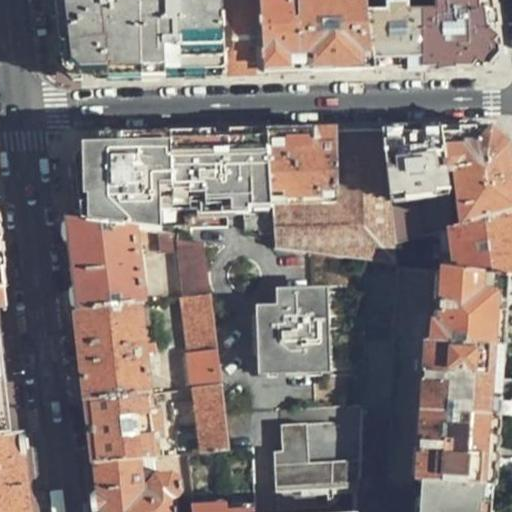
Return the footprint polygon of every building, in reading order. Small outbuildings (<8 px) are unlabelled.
[(55,0),(62,64),(70,71),(81,80),(227,76),(222,8),(221,0),(210,0),(202,0),(181,1),(180,0),(165,0),(165,3),(127,5),(126,0),(55,0)] [(261,0),(262,6),(266,69),(302,69),(298,3),(297,0),(261,0)] [(357,0),(298,3),(302,69),(377,67),(369,16),(367,0),(357,0)] [(500,52),(493,0),(437,0),(439,12),(423,13),(430,70),(484,69),(500,52)] [(222,8),(227,76),(266,75),(266,69),(262,6),(222,8)] [(377,67),(376,71),(430,70),(423,13),(409,13),(409,8),(390,9),(390,15),(369,16),(377,67)] [(456,228),(511,212),(511,143),(493,129),(441,131),(448,197),(453,196),(456,228)] [(448,197),(441,131),(413,131),(383,132),(395,245),(426,236),(423,199),(448,197)] [(338,195),(337,132),(310,133),(266,135),(270,199),(338,195)] [(395,245),(383,132),(360,132),(337,132),(338,195),(270,199),(272,231),(273,249),(309,254),(364,261),(397,266),(395,245)] [(270,199),(266,135),(216,136),(141,138),(89,140),(82,148),(74,158),(81,221),(136,230),(157,232),(156,213),(224,210),(241,209),(241,227),(256,227),(256,232),(272,231),(270,199)] [(511,278),(511,212),(456,228),(451,229),(455,272),(511,278)] [(136,230),(81,221),(65,219),(71,272),(77,313),(138,304),(144,303),(136,230)] [(185,297),(210,293),(204,238),(179,235),(185,297)] [(1,251),(0,242),(0,308),(9,309),(8,301),(1,251)] [(364,261),(363,339),(394,341),(397,266),(364,261)] [(435,344),(503,349),(505,321),(505,314),(505,307),(506,301),(511,300),(511,278),(455,272),(445,272),(443,303),(463,305),(462,311),(443,310),(442,323),(436,322),(435,344)] [(191,388),(195,388),(220,384),(210,293),(185,297),(191,352),(186,355),(191,388)] [(325,371),(321,293),(311,293),(279,294),(280,313),(256,314),(259,375),(313,372),(325,371)] [(138,304),(77,313),(82,359),(87,401),(148,393),(138,304)] [(363,404),(362,410),(393,412),(394,341),(363,339),(363,404)] [(425,413),(499,417),(500,394),(501,383),(501,376),(503,349),(435,344),(428,344),(428,376),(456,379),(457,385),(427,382),(425,413)] [(202,451),(227,448),(223,408),(220,384),(195,388),(202,451)] [(148,393),(87,401),(93,451),(95,465),(156,458),(148,393)] [(241,448),(240,408),(223,408),(227,448),(241,448)] [(362,421),(361,480),(389,481),(393,412),(362,410),(362,421)] [(426,483),(495,485),(497,454),(499,417),(425,413),(423,444),(452,447),(452,452),(423,449),(421,482),(426,483)] [(276,492),(361,491),(361,480),(362,421),(282,424),(284,453),(274,454),(276,492)] [(29,511),(20,436),(6,437),(0,437),(0,511),(29,511)] [(187,454),(188,461),(240,458),(241,448),(227,448),(202,451),(187,454)] [(100,511),(173,511),(172,499),(179,492),(179,481),(170,473),(179,473),(177,455),(156,458),(95,465),(100,506),(100,511)] [(359,511),(388,511),(389,481),(361,480),(361,491),(359,511)] [(492,511),(495,485),(426,483),(424,511),(492,511)] [(200,509),(233,508),(233,505),(233,500),(199,502),(200,509)]
